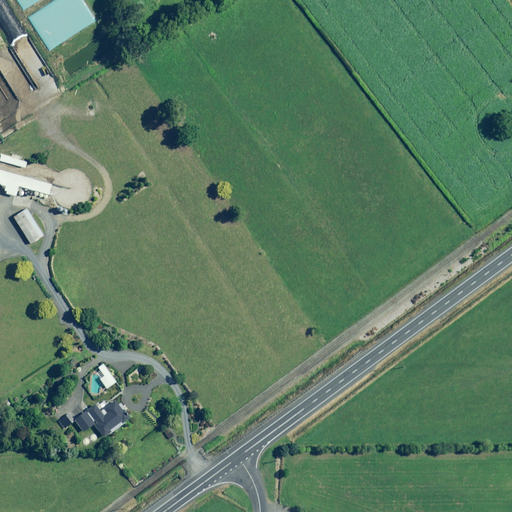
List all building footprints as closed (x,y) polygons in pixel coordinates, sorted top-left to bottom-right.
[(0,183),(1,185),(5,186),(4,190),(6,191),(6,193),(15,196),(18,186),(35,191),(48,195),(51,184),(0,169),(0,183)] [(44,236),(27,209),(14,217),(30,244),(44,236)] [(79,268),(68,266),(63,296),(66,297),(65,302),(76,304),(78,294),(74,294),(79,268)] [(116,381),(103,364),(98,368),(100,370),(97,372),(101,378),(100,379),(107,388),(116,381)] [(115,401),(111,404),(109,401),(106,404),(105,402),(98,408),(95,405),(74,420),(83,432),(94,425),(104,438),(129,420),(115,401)] [(74,421),(69,414),(59,422),(65,429),(74,421)]
